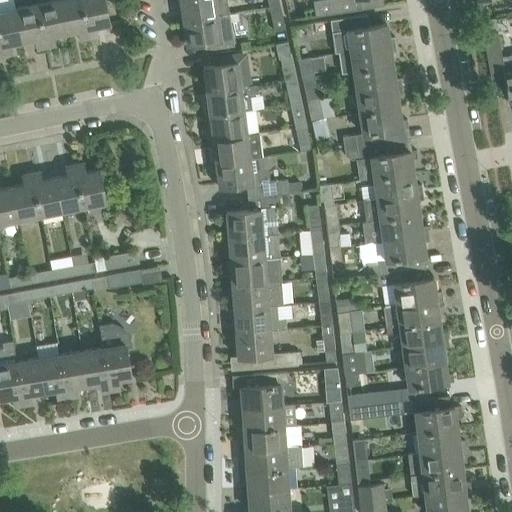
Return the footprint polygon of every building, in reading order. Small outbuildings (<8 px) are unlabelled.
[(14,0),(0,0),(0,39),(3,55),(12,53),(10,44),(23,42),(16,8),(14,0)] [(54,35),(66,33),(58,0),(54,0),(37,4),(46,46),(55,44),(54,35)] [(58,0),(66,33),(78,30),(80,39),(89,37),(81,0),(58,0)] [(104,0),(81,0),(89,37),(99,36),(97,26),(109,24),(104,0)] [(181,0),(184,20),(228,13),(225,0),(181,0)] [(316,15),(363,8),(361,0),(313,0),(314,0),(316,15)] [(37,48),(46,46),(37,4),(16,8),(23,42),(35,39),(37,48)] [(281,10),(271,12),(275,31),(285,28),(281,10)] [(233,39),(231,22),(229,13),(228,13),(184,20),(187,43),(187,44),(205,42),(206,49),(226,46),(234,45),(233,39)] [(387,23),(370,26),(368,14),(338,18),(330,20),(335,52),(338,51),(396,43),(395,36),(389,37),(387,23)] [(498,30),(495,17),(482,20),(492,77),(504,75),(508,95),(511,93),(511,101),(509,102),(510,104),(511,103),(511,54),(502,56),(498,30)] [(338,51),(338,53),(341,72),(393,65),(391,52),(397,51),(396,43),(338,51)] [(216,65),(203,66),(203,67),(204,67),(207,91),(251,85),(248,59),(239,60),(238,53),(215,56),(216,65)] [(302,75),(314,72),(311,56),(298,59),(302,75)] [(291,57),(281,59),(285,80),(296,77),(291,57)] [(395,78),(393,65),(341,72),(341,74),(354,72),(357,90),(402,85),(401,77),(395,78)] [(290,103),(301,101),(296,77),(285,80),(290,100),(290,103)] [(316,81),(304,84),(307,99),(320,97),(316,81)] [(210,115),(245,110),(252,109),(250,96),(258,95),(257,84),(251,85),(207,91),(208,100),(203,101),(205,111),(206,114),(205,114),(205,115),(210,115)] [(402,85),(357,90),(360,111),(399,106),(397,93),(403,92),(402,85)] [(320,97),(307,99),(312,120),(323,118),(324,118),(320,97)] [(301,101),(290,103),(291,109),(293,120),(305,117),(301,101)] [(407,119),(401,119),(399,106),(360,111),(363,132),(363,133),(343,136),(345,147),(357,145),(387,142),(385,130),(408,127),(407,119)] [(213,138),(248,134),(245,110),(210,115),(213,138)] [(300,150),(311,148),(307,130),(296,133),(298,142),(300,150)] [(251,157),(263,156),(260,132),(248,134),(213,138),(216,162),(251,157)] [(417,149),(388,154),(387,142),(357,145),(345,147),(346,155),(351,159),(359,158),(372,156),(375,176),(413,171),(412,158),(418,157),(417,149)] [(269,182),(268,170),(267,155),(263,156),(251,157),(216,162),(219,185),(219,186),(246,183),(248,196),(260,194),(263,194),(289,191),(288,184),(288,180),(269,182)] [(83,206),(86,206),(106,202),(99,168),(86,171),(84,162),(75,164),(83,206)] [(67,175),(55,177),(62,211),(83,206),(75,164),(65,165),(67,175)] [(41,170),(32,172),(40,215),(62,211),(55,177),(43,180),(41,170)] [(361,186),(363,200),(423,191),(422,184),(415,185),(413,171),(375,176),(376,184),(361,186)] [(24,184),(12,186),(19,220),(40,215),(32,172),(22,174),(24,184)] [(324,200),(334,199),(331,184),(320,185),(321,200),(324,200)] [(0,223),(19,220),(12,186),(0,188),(0,223)] [(249,210),(226,212),(226,213),(227,213),(229,236),(278,232),(276,206),(290,205),(289,191),(263,194),(260,194),(248,196),(249,210)] [(363,200),(365,220),(419,213),(418,200),(424,199),(423,191),(363,200)] [(318,204),(307,205),(310,222),(320,221),(318,204)] [(334,204),(324,206),(326,221),(339,219),(337,204),(334,204)] [(428,225),(421,226),(419,213),(365,220),(362,221),(365,241),(384,239),(429,233),(428,225)] [(310,229),(313,253),(324,252),(321,228),(310,229)] [(349,233),(341,234),(340,230),(328,231),(329,247),(342,245),(350,244),(349,233)] [(231,260),(266,257),(280,256),(278,232),(229,236),(231,260)] [(423,241),(430,240),(429,233),(384,239),(387,259),(379,260),(381,273),(410,269),(426,267),(424,255),(425,254),(423,241)] [(106,269),(120,266),(140,263),(137,250),(104,256),(106,269)] [(324,252),(313,253),(315,270),(326,269),(324,252)] [(233,283),(281,279),(280,256),(266,257),(231,260),(233,283)] [(75,275),(96,271),(95,261),(87,262),(73,265),(75,275)] [(59,277),(75,275),(73,265),(57,268),(59,277)] [(433,277),(427,278),(426,267),(410,269),(381,273),(383,285),(382,285),(384,305),(443,298),(442,290),(435,291),(433,277)] [(110,287),(142,281),(141,269),(108,275),(110,287)] [(32,283),(47,280),(45,270),(30,273),(32,283)] [(16,286),(32,283),(30,273),(14,276),(16,286)] [(72,291),(73,298),(84,296),(83,289),(93,287),(91,278),(70,282),(72,291)] [(282,304),(281,279),(233,283),(235,308),(277,305),(282,304)] [(56,294),(72,291),(70,282),(54,285),(56,294)] [(319,301),(330,300),(327,282),(317,283),(319,301)] [(29,299),(45,296),(44,287),(27,290),(29,299)] [(7,303),(13,302),(15,310),(29,307),(28,299),(29,299),(27,290),(5,294),(7,303)] [(350,310),(358,309),(356,297),(336,300),(337,312),(346,311),(350,310)] [(383,307),(386,327),(439,319),(437,306),(444,305),(443,298),(384,305),(385,307),(383,307)] [(330,300),(319,302),(321,318),(332,317),(330,300)] [(236,331),(272,328),(286,327),(286,318),(278,318),(277,305),(235,308),(236,331)] [(339,327),(352,326),(350,310),(346,311),(337,312),(339,327)] [(439,319),(386,327),(387,334),(402,332),(404,345),(448,339),(447,331),(441,332),(439,319)] [(131,377),(131,375),(127,347),(131,346),(132,348),(133,347),(131,337),(130,335),(124,327),(114,322),(99,324),(103,347),(110,389),(120,388),(118,379),(131,377)] [(325,349),(335,348),(332,323),(322,324),(323,339),(325,349)] [(251,367),(302,364),(302,363),(298,363),(297,351),(274,353),(272,328),(236,331),(238,355),(237,355),(237,356),(250,356),(251,367)] [(342,354),(355,352),(353,338),(341,340),(342,354)] [(325,350),(325,349),(323,339),(317,340),(318,351),(325,350)] [(404,345),(407,366),(445,361),(443,347),(449,346),(448,339),(404,345)] [(24,404),(17,361),(14,345),(0,347),(0,398),(13,396),(14,405),(24,404)] [(110,389),(103,347),(82,350),(87,384),(100,382),(101,391),(110,389)] [(60,354),(67,397),(76,395),(75,386),(87,384),(82,350),(60,354)] [(364,351),(355,352),(342,354),(345,374),(357,372),(366,371),(364,351)] [(67,397),(60,354),(38,357),(44,391),(56,389),(58,398),(67,397)] [(17,361),(24,404),(33,402),(31,393),(44,391),(38,357),(17,361)] [(410,387),(434,383),(454,381),(453,373),(447,374),(445,361),(407,366),(410,387)] [(242,399),(236,400),(236,408),(282,404),(280,384),(288,383),(288,371),(252,373),(253,385),(241,386),(242,399)] [(378,390),(347,394),(349,406),(380,402),(378,390)] [(330,416),(343,415),(342,400),(329,401),(330,416)] [(350,419),(364,418),(381,415),(380,402),(349,406),(350,419)] [(283,425),(282,404),(236,408),(237,415),(243,415),(244,428),(283,425)] [(418,432),(457,427),(456,414),(462,413),(461,405),(415,411),(418,432)] [(285,446),(297,445),(295,424),(283,425),(244,428),(245,441),(239,442),(239,449),(285,446)] [(345,426),(332,427),(334,442),(347,441),(345,426)] [(421,452),(466,447),(465,439),(459,440),(457,427),(418,432),(421,452)] [(347,441),(334,442),(335,456),(348,454),(347,441)] [(367,459),(365,443),(353,445),(355,461),(367,459)] [(286,466),(302,465),(301,445),(297,445),(285,446),(239,449),(240,457),(246,456),(247,469),(286,466)] [(461,455),(467,454),(466,447),(421,452),(423,473),(462,468),(461,455)] [(357,477),(370,475),(367,459),(355,461),(357,477)] [(242,483),(242,491),(288,487),(286,466),(247,469),(248,483),(242,483)] [(339,484),(352,483),(350,467),(337,469),(339,484)] [(470,481),(464,481),(462,468),(423,473),(411,475),(412,482),(424,480),(426,494),(471,488),(470,481)] [(383,511),(386,511),(384,492),(383,482),(371,484),(374,511),(383,511)] [(355,511),(352,483),(339,484),(342,511),(355,511)] [(361,511),(374,511),(371,484),(358,485),(360,502),(361,511)] [(288,487),(242,491),(243,498),(249,498),(250,511),(289,509),(288,487)] [(472,496),(471,488),(426,494),(427,511),(452,511),(467,510),(466,497),(472,496)]
